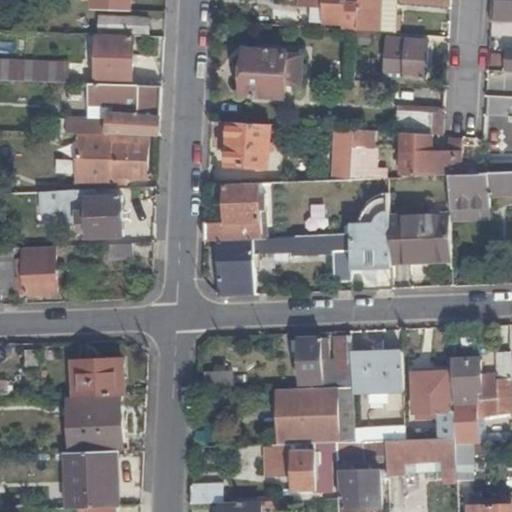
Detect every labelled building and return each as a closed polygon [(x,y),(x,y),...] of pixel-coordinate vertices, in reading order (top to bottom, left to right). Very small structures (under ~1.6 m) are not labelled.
[(92,0),(92,11),(130,13),(130,0),(92,0)] [(324,24),(344,25),(346,5),(345,0),(301,0),(301,9),(314,10),(325,11),(324,24)] [(358,0),(358,6),(357,32),(381,34),(382,0),(410,0),(410,2),(452,5),(451,0),(358,0)] [(382,0),(381,34),(396,35),(397,0),(382,0)] [(491,8),(490,23),(511,23),(511,0),(496,0),(496,8),(491,8)] [(344,25),(344,31),(357,32),(358,6),(346,5),(344,25)] [(313,24),(324,24),(325,11),(314,10),(313,24)] [(107,34),(148,35),(148,21),(108,19),(107,34)] [(95,82),(132,83),(133,40),(97,39),(95,82)] [(405,81),(426,83),(428,43),(407,42),(405,81)] [(242,99),(284,101),(285,87),(299,88),(300,60),(287,59),(287,55),(245,52),(242,99)] [(0,60),(0,83),(69,86),(69,63),(0,60)] [(148,139),(159,139),(162,89),(90,86),(89,120),(70,119),(69,121),(68,136),(79,136),(148,139)] [(396,133),(401,134),(430,136),(443,136),(444,111),(404,109),(404,113),(398,113),(396,133)] [(53,121),(53,135),(68,136),(69,121),(53,121)] [(270,126),(230,124),(227,167),(268,169),(270,126)] [(336,130),(334,182),(350,181),(352,131),(336,130)] [(352,131),(350,181),(374,181),(373,150),(362,149),(363,132),(352,131)] [(450,177),(461,176),(463,141),(448,141),(447,149),(447,155),(430,155),(430,150),(430,136),(401,134),(402,179),(450,177)] [(146,181),(148,139),(79,136),(78,185),(126,187),(126,181),(146,181)] [(511,194),(511,173),(461,176),(450,177),(450,195),(451,210),(490,208),(490,196),(511,194)] [(262,183),(227,185),(227,222),(263,220),(262,212),(267,212),(266,193),(262,193),(262,183)] [(122,197),(121,189),(110,190),(73,192),(73,194),(57,195),(58,208),(71,207),(71,201),(88,201),(89,213),(78,214),(79,226),(89,226),(90,240),(125,238),(125,244),(133,244),(155,243),(156,229),(131,230),(125,235),(124,197),(122,197)] [(391,198),(390,193),(386,193),(378,197),(374,199),(367,204),(369,207),(366,213),(363,219),(361,228),(361,232),(352,232),(352,235),(353,272),(371,271),(371,262),(377,262),(378,271),(395,271),(394,264),(392,219),(391,198)] [(451,210),(450,195),(391,198),(392,219),(451,216),(451,210)] [(491,218),(490,208),(451,210),(451,216),(452,220),(491,218)] [(453,256),(452,220),(451,216),(392,219),(394,264),(413,262),(413,258),(453,256)] [(227,222),(206,223),(204,242),(205,242),(220,241),(264,239),(263,220),(227,222)] [(352,235),(276,239),(264,239),(220,241),(221,297),(259,295),(257,280),(256,254),(291,252),(291,256),(335,254),(336,281),(354,281),(353,272),(352,235)] [(133,244),(125,244),(110,245),(110,261),(134,260),(133,244)] [(57,247),(24,249),(25,277),(19,278),(19,295),(58,293),(57,247)] [(13,249),(0,249),(0,256),(1,295),(15,295),(13,249)] [(24,249),(13,249),(15,295),(19,295),(19,278),(25,277),(24,249)] [(337,292),(354,291),(354,281),(336,281),(337,292)] [(364,333),(364,346),(391,345),(390,331),(364,333)] [(339,382),(339,387),(354,387),(353,356),(352,336),(337,337),(339,382)] [(301,339),(301,352),(302,383),(324,382),(324,366),(330,366),(329,338),(301,339)] [(41,364),(40,344),(23,345),(25,364),(41,364)] [(457,444),(476,443),(497,442),(497,437),(487,437),(486,440),(480,440),(480,427),(486,427),(486,411),(501,410),(501,409),(511,408),(511,351),(499,353),(500,374),(500,395),(489,396),(489,401),(478,401),(477,392),(483,391),(482,376),(482,359),(454,361),(457,438),(457,444)] [(404,355),(353,356),(354,387),(355,391),(372,391),(373,403),(386,402),(386,390),(405,390),(404,355)] [(121,396),(125,396),(124,361),(74,363),(75,398),(121,396)] [(208,369),(208,379),(235,381),(236,371),(208,369)] [(441,438),(452,438),(450,372),(415,373),(416,414),(440,413),(441,438)] [(500,374),(482,376),(483,391),(477,392),(478,401),(489,401),(489,396),(500,395),(500,374)] [(326,443),(338,442),(341,442),(339,387),(333,387),(279,390),(280,444),(295,444),(317,443),(326,443)] [(354,387),(339,387),(341,442),(357,442),(356,427),(355,391),(354,387)] [(124,452),(121,396),(75,398),(70,399),(73,454),(114,453),(121,452),(124,452)] [(382,440),(388,440),(407,439),(407,426),(356,427),(357,442),(364,441),(382,440)] [(447,481),(459,480),(457,444),(457,438),(452,438),(441,438),(407,439),(388,440),(389,481),(412,480),(412,474),(406,474),(405,460),(446,458),(446,472),(447,481)] [(382,454),(382,440),(364,441),(365,454),(382,454)] [(317,443),(295,444),(295,452),(318,451),(317,443)] [(326,451),(326,443),(317,443),(318,451),(326,451)] [(457,444),(459,480),(477,480),(476,443),(457,444)] [(318,451),(295,452),(295,466),(296,489),(319,488),(332,488),(331,462),(318,462),(318,451)] [(326,451),(318,451),(318,462),(331,462),(331,451),(326,451)] [(122,508),(121,452),(114,453),(117,508),(118,508),(122,508)] [(93,509),(117,508),(114,453),(73,454),(69,454),(72,510),(93,509)] [(412,474),(446,472),(446,458),(405,460),(406,474),(412,474)] [(346,508),(385,506),(384,469),(371,469),(371,464),(366,464),(366,469),(345,470),(346,508)] [(305,500),(319,499),(319,488),(296,489),(296,500),(305,500)] [(192,489),(191,504),(224,503),(224,489),(192,489)] [(471,511),(511,511),(511,497),(502,498),(503,504),(482,505),(482,499),(471,500),(471,511)] [(296,500),(295,500),(295,508),(305,508),(305,500),(296,500)]
